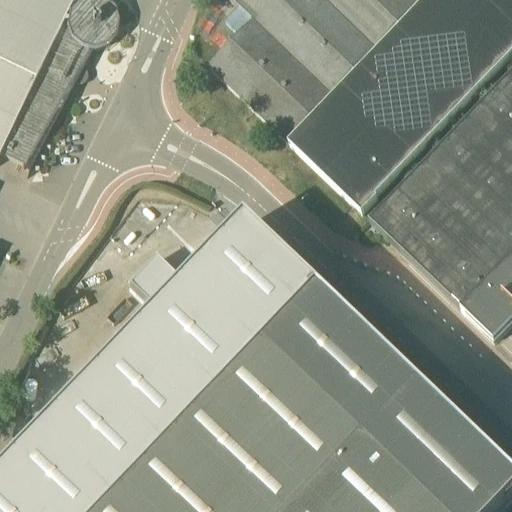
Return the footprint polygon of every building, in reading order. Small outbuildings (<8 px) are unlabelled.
[(68,16),(76,0),(0,0),(0,157),(0,158),(32,173),(76,88),(77,88),(79,89),(80,89),(81,88),(83,88),(84,87),(85,86),(86,85),(87,84),(87,83),(88,81),(88,80),(88,78),(87,77),(87,76),(86,75),(85,74),(84,73),(94,52),(106,48),(114,39),(116,27),(112,16),(103,8),(91,6),(80,10),(72,18),(68,16)] [(377,202),(511,60),(511,0),(279,0),(210,73),(363,219),(378,203),(377,202)] [(463,316),(511,264),(511,77),(370,227),(462,315),(463,316)] [(0,511),(110,511),(310,304),(239,236),(0,485),(0,511)] [(511,264),(463,316),(462,315),(461,315),(495,347),(511,328),(511,264)] [(409,399),(310,304),(110,511),(300,511),(407,402),(409,399)] [(511,501),(407,402),(300,511),(508,511),(511,508),(511,501)]
